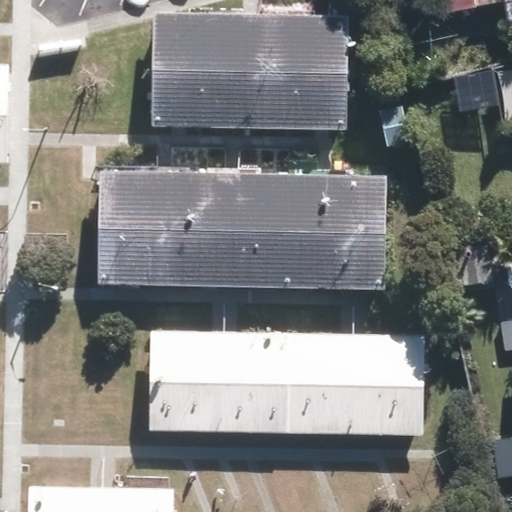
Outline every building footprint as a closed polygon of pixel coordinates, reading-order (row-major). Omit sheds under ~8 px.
[(355,34),(165,31),(164,110),(353,114),(355,34)] [(17,76),(0,75),(0,152),(15,153),(17,76)] [(393,188),(109,185),(108,268),(392,270),(393,188)] [(425,348),(159,343),(157,417),(424,422),(425,348)] [(183,511),(183,495),(38,494),(37,511),(183,511)]
